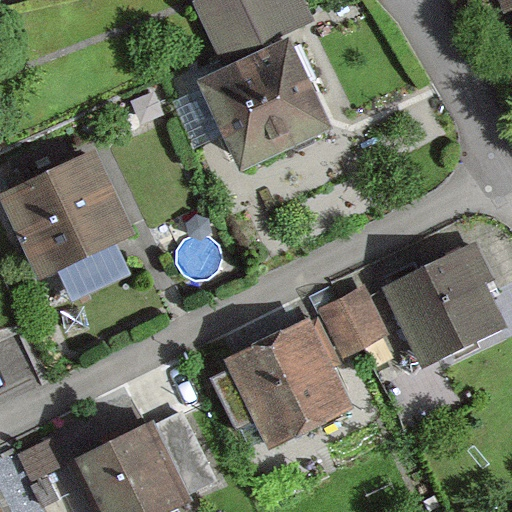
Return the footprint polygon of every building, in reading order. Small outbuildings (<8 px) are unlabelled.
[(221,58),(255,42),(234,0),(214,0),(197,8),(221,58)] [(511,0),(501,0),(505,9),(511,6),(511,0)] [(312,131),(317,128),(297,87),(309,81),(294,51),(283,56),(281,51),(203,88),(239,165),(277,147),(291,154),(309,146),(312,131)] [(38,274),(121,235),(86,161),(58,175),(53,164),(27,176),(32,187),(4,200),(38,274)] [(421,366),(495,330),(459,254),(384,290),(421,366)] [(377,338),(359,302),(336,314),(343,326),(333,331),(344,354),(377,338)] [(319,372),(332,366),(323,346),(310,353),(299,331),(231,365),(269,443),(338,409),(319,372)] [(211,483),(179,417),(146,434),(178,499),(211,483)] [(162,511),(180,503),(178,499),(146,434),(144,430),(116,443),(112,435),(98,443),(101,450),(70,466),(92,511),(162,511)] [(37,473),(50,466),(41,447),(27,454),(37,473)]
